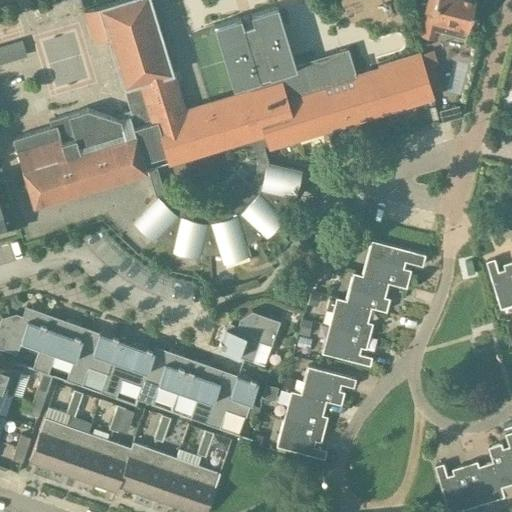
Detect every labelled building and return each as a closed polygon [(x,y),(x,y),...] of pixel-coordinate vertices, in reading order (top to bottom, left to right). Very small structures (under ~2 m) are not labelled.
[(379,65),(379,67),(356,74),(347,46),(294,62),(277,5),(250,13),(253,22),(243,25),(240,16),(214,24),(233,87),(247,82),(250,90),(184,110),(150,0),(118,0),(83,11),(93,42),(106,38),(122,88),(124,87),(132,115),(120,118),(87,107),(48,119),(50,125),(12,137),(21,167),(32,204),(147,169),(156,196),(133,221),(153,240),(155,237),(173,246),(172,250),(199,256),(200,252),(220,252),(223,262),(249,254),(246,244),(263,233),(266,236),(285,216),(282,213),(292,196),(295,197),(302,170),(269,162),(263,144),(268,142),(269,144),(334,125),(431,94),(430,90),(440,87),(433,64),(423,67),(419,53),(379,65)] [(436,28),(465,36),(474,0),(431,0),(422,34),(433,37),(436,28)] [(361,275),(387,282),(405,286),(410,268),(403,266),(404,260),(422,265),(425,253),(370,239),(361,274),(361,275)] [(511,260),(504,263),(506,268),(499,270),(496,257),(487,260),(502,307),(511,304),(511,260)] [(384,296),(387,282),(361,275),(361,274),(352,272),(345,299),(344,300),(370,307),(385,310),(389,297),(384,296)] [(328,324),(368,335),(372,322),(367,321),(370,307),(344,300),(345,299),(335,296),(334,299),(329,298),(326,308),(331,310),(328,324)] [(39,349),(51,314),(45,312),(31,307),(30,310),(24,308),(22,315),(14,312),(1,317),(0,319),(0,348),(15,354),(19,342),(38,349),(39,349)] [(219,341),(220,341),(217,348),(263,364),(264,363),(252,359),(259,340),(270,344),(279,320),(251,310),(239,318),(236,325),(229,322),(227,329),(224,328),(219,341)] [(73,361),(85,327),(79,324),(65,319),(64,322),(59,320),(60,318),(51,314),(39,349),(38,349),(31,367),(53,375),(53,374),(48,372),(54,354),(72,361),(73,361)] [(365,348),(368,335),(328,324),(320,352),(369,365),(371,356),(358,353),(360,346),(365,348)] [(107,373),(118,338),(113,336),(99,331),(98,334),(93,332),(94,330),(85,327),(73,361),(72,361),(66,379),(81,385),(88,366),(106,373),(107,373)] [(140,385),(152,350),(147,349),(147,348),(133,343),(132,346),(127,344),(128,342),(118,338),(107,373),(106,373),(100,391),(115,397),(122,378),(140,385)] [(170,410),(189,357),(183,355),(183,354),(169,349),(168,353),(163,351),(164,348),(154,345),(152,350),(140,385),(134,403),(135,404),(137,398),(151,403),(158,385),(176,391),(169,409),(170,410)] [(204,422),(222,369),(213,366),(212,368),(207,366),(208,363),(195,358),(194,359),(189,357),(170,410),(171,410),(177,392),(196,398),(189,416),(204,422)] [(0,363),(0,389),(2,390),(2,391),(11,394),(20,370),(0,363)] [(299,393),(325,400),(340,404),(343,390),(338,389),(340,383),(353,386),(355,378),(306,365),(299,392),(299,393)] [(222,369),(204,422),(219,427),(225,409),(245,416),(246,414),(250,403),(257,381),(250,379),(251,378),(237,373),(236,377),(231,375),(232,372),(222,369)] [(65,412),(74,415),(83,391),(74,388),(65,412)] [(32,401),(41,404),(46,392),(36,389),(32,401)] [(321,414),(325,400),(299,393),(299,392),(289,390),(282,418),(323,428),(326,415),(321,414)] [(41,404),(32,401),(27,413),(37,416),(41,404)] [(108,427),(117,430),(126,406),(117,403),(108,427)] [(250,403),(246,414),(257,418),(259,406),(250,403)] [(153,437),(162,440),(170,416),(162,413),(153,437)] [(49,468),(65,424),(44,417),(28,460),(49,468)] [(323,428),(282,418),(275,446),(323,458),(326,449),(313,446),(314,440),(320,441),(323,428)] [(86,432),(65,424),(49,468),(71,476),(86,432)] [(197,452),(205,455),(213,432),(205,428),(197,452)] [(489,446),(493,461),(501,486),(502,486),(511,483),(511,430),(506,433),(510,445),(503,447),(502,442),(489,446)] [(86,432),(71,476),(92,483),(108,440),(86,432)] [(16,446),(26,449),(30,438),(21,434),(16,446)] [(129,447),(108,440),(92,483),(115,492),(117,485),(116,485),(129,447)] [(116,485),(117,485),(138,493),(153,449),(131,441),(129,447),(116,485)] [(26,449),(16,446),(12,458),(21,461),(26,449)] [(175,457),(153,449),(138,493),(160,500),(175,457)] [(175,457),(160,500),(182,508),(197,465),(175,457)] [(478,460),(465,464),(477,504),(505,496),(502,486),(501,486),(493,461),(479,465),(478,460)] [(451,511),(477,504),(465,464),(452,468),(454,473),(448,475),(444,462),(435,465),(449,511),(451,511)] [(205,511),(219,473),(197,465),(182,508),(192,511),(205,511)]
